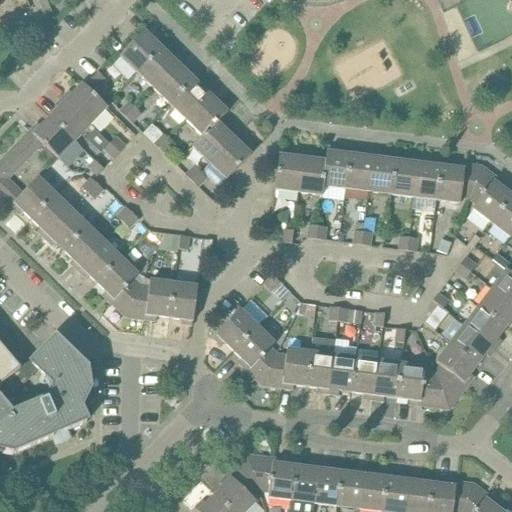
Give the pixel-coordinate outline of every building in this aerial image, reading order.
[(45,0),(42,0),(39,1),(45,16),(51,14),(45,0)] [(119,57),(136,74),(160,49),(152,40),(155,37),(147,29),(144,33),(144,32),(119,57)] [(136,74),(153,90),(180,61),(173,54),(170,58),(160,49),(136,74)] [(188,68),(180,61),(153,90),(169,106),(193,81),(184,72),(188,68)] [(104,79),(97,73),(88,83),(94,89),(104,79)] [(169,106),(185,122),(213,93),(206,86),(202,89),(193,81),(169,106)] [(107,109),(84,87),(82,85),(72,94),(69,91),(62,98),(90,126),(107,109)] [(202,138),(217,123),(227,113),(217,104),(220,100),(213,93),(185,122),(202,137),(202,138)] [(58,109),(49,118),(74,143),(90,126),(62,98),(54,106),(58,109)] [(119,112),(125,118),(134,109),(128,103),(119,112)] [(134,109),(125,118),(131,124),(140,115),(134,109)] [(37,124),(29,132),(46,148),(58,160),(74,143),(49,118),(40,127),(37,124)] [(191,148),(209,164),(236,136),(229,129),(226,132),(217,123),(202,138),(202,137),(191,148)] [(150,125),(141,134),(158,150),(167,140),(150,125)] [(29,132),(0,162),(0,198),(10,208),(22,195),(8,180),(37,150),(41,153),(46,148),(29,132)] [(244,143),(236,136),(209,164),(226,181),(250,156),(240,146),(244,143)] [(115,139),(109,145),(119,154),(125,148),(115,139)] [(167,140),(158,150),(164,156),(173,146),(167,140)] [(103,151),(113,160),(119,154),(109,145),(103,151)] [(46,148),(41,153),(45,157),(53,165),(58,160),(46,148)] [(323,187),(345,190),(349,156),(337,154),(338,149),(327,148),(326,153),(325,162),(322,187),(323,187)] [(362,157),(349,156),(345,190),(367,193),(373,154),(362,152),(362,157)] [(292,158),(278,156),(274,191),(298,194),(303,154),(293,153),(292,158)] [(313,156),(303,154),(298,194),(321,197),(323,187),(322,187),(325,162),(312,161),(313,156)] [(367,193),(390,196),(395,161),(382,160),(383,155),(373,154),(367,193)] [(390,196),(413,199),(418,159),(408,158),(407,163),(395,161),(390,196)] [(413,199),(435,202),(440,167),(427,166),(428,161),(418,159),(413,199)] [(87,168),(96,177),(103,170),(93,161),(87,168)] [(452,169),(440,167),(435,202),(459,205),(460,199),(468,200),(473,189),(460,187),(463,165),(453,164),(452,169)] [(481,168),(463,165),(460,187),(473,189),(483,197),(497,179),(481,168)] [(185,177),(191,183),(200,173),(194,167),(185,177)] [(200,173),(191,183),(197,189),(206,179),(200,173)] [(22,195),(10,208),(18,215),(21,212),(30,221),(55,196),(38,179),(22,195)] [(81,189),(87,195),(96,185),(90,179),(81,189)] [(472,210),(491,225),(511,197),(502,189),(505,185),(497,179),(483,197),(473,189),(468,200),(475,206),(472,210)] [(96,185),(87,195),(94,201),(103,191),(96,185)] [(71,212),(55,196),(30,221),(39,230),(36,233),(43,240),(71,212)] [(511,197),(491,225),(510,239),(511,235),(511,197)] [(116,218),(122,224),(132,215),(126,209),(116,218)] [(54,244),(63,253),(87,227),(71,212),(43,240),(51,247),(54,244)] [(129,230),(138,221),(132,215),(122,224),(129,230)] [(308,226),(307,240),(315,241),(317,228),(308,226)] [(69,265),(76,272),(104,243),(87,227),(63,253),(72,261),(69,265)] [(325,229),(317,228),(315,241),(324,242),(325,229)] [(284,231),(282,244),(291,245),(293,232),(284,231)] [(352,245),(361,246),(362,233),(354,232),(352,245)] [(362,233),(361,246),(369,248),(371,234),(362,233)] [(159,250),(174,251),(174,235),(159,235),(159,250)] [(186,251),(188,238),(179,237),(177,250),(186,251)] [(400,238),(398,251),(406,252),(408,239),(400,238)] [(416,240),(408,239),(406,252),(415,253),(416,240)] [(211,251),(212,241),(203,240),(202,250),(211,251)] [(120,259),(104,243),(76,272),(84,279),(87,276),(96,284),(120,259)] [(496,255),(492,261),(505,271),(509,265),(497,255),(496,255)] [(134,298),(140,286),(142,281),(120,259),(96,284),(105,293),(102,297),(109,304),(124,288),(134,298)] [(465,259),(459,266),(470,274),(475,267),(465,259)] [(465,280),(470,274),(459,266),(454,272),(465,280)] [(511,276),(505,271),(491,290),(511,305),(511,276)] [(273,277),(267,283),(263,287),(270,293),(279,283),(273,277)] [(156,318),(169,319),(173,285),(142,281),(140,286),(134,298),(148,299),(145,321),(156,323),(156,318)] [(197,288),(173,285),(169,319),(181,321),(181,326),(191,327),(192,322),(197,288)] [(109,304),(124,319),(145,321),(148,299),(134,298),(124,288),(109,304)] [(511,305),(491,290),(477,308),(505,329),(511,319),(511,305)] [(437,295),(432,302),(436,306),(442,310),(447,303),(437,295)] [(216,337),(213,340),(220,348),(224,344),(233,353),(257,328),(267,318),(249,301),(240,311),(226,325),(216,336),(216,337)] [(436,306),(423,324),(433,332),(447,314),(442,310),(436,306)] [(328,322),(337,323),(339,310),(330,308),(328,322)] [(497,339),(505,329),(477,308),(463,326),(495,350),(501,342),(497,339)] [(347,311),(339,310),(337,323),(345,324),(347,311)] [(373,327),(382,328),(384,315),(375,314),(373,327)] [(463,326),(450,344),(477,365),(485,355),(489,358),(495,350),(463,326)] [(274,345),(257,328),(233,353),(242,362),(238,365),(246,372),(261,356),(271,366),(276,355),(270,349),(274,345)] [(403,344),(405,331),(396,330),(394,343),(403,344)] [(90,372),(81,363),(56,339),(31,365),(53,386),(53,398),(11,417),(0,403),(0,454),(9,457),(53,438),(52,436),(54,435),(57,443),(65,439),(62,432),(64,431),(65,433),(86,424),(80,411),(93,386),(90,372)] [(310,353),(306,388),(318,390),(318,394),(328,396),(333,356),(335,342),(312,339),(310,353)] [(470,375),(477,365),(450,344),(435,363),(440,366),(433,375),(439,388),(450,373),(467,386),(474,378),(470,375)] [(0,386),(4,383),(19,370),(0,347),(0,386)] [(293,386),(306,388),(310,353),(286,350),(286,356),(276,355),(271,366),(285,368),(282,390),(292,391),(293,386)] [(261,387),(282,390),(285,368),(271,366),(261,356),(246,372),(261,387)] [(338,392),(351,394),(355,359),(333,356),(328,396),(338,397),(338,392)] [(378,362),(355,359),(351,394),(363,395),(363,400),(373,401),(378,362)] [(384,398),(396,400),(400,365),(378,362),(373,401),(383,403),(384,398)] [(25,365),(19,370),(4,383),(13,394),(34,376),(25,365)] [(424,368),(400,365),(396,400),(409,401),(408,406),(418,407),(421,385),(439,388),(433,375),(424,373),(424,368)] [(449,411),(467,386),(450,373),(439,388),(421,385),(418,407),(449,411)] [(242,492),(254,480),(271,481),(273,459),(246,456),(226,476),(242,492)] [(267,499),(291,502),(296,467),(283,465),(284,461),(273,459),(271,481),(254,480),(258,492),(268,493),(267,499)] [(291,502),(289,511),(312,511),(314,505),(319,465),(309,464),(308,468),(296,467),(291,502)] [(329,466),(319,465),(314,505),(336,507),(341,473),(328,471),(329,466)] [(353,474),(341,473),(336,507),(359,510),(364,471),(354,470),(353,474)] [(359,510),(371,511),(381,511),(386,478),(374,477),(374,472),(364,471),(359,510)] [(381,511),(404,511),(409,477),(399,475),(398,480),(386,478),(381,511)] [(222,487),(214,496),(230,511),(246,511),(255,503),(251,499),(258,492),(254,480),(242,492),(226,476),(219,483),(222,487)] [(419,478),(409,477),(404,511),(427,511),(431,484),(419,483),(419,478)] [(462,511),(464,506),(451,504),(454,482),(444,481),(444,486),(431,484),(427,511),(462,511)] [(451,504),(464,506),(472,511),(475,511),(488,496),(473,485),(454,482),(451,504)] [(230,511),(214,496),(205,505),(201,501),(194,509),(197,511),(230,511)] [(500,511),(493,506),(496,502),(488,496),(475,511),(472,511),(464,506),(462,511),(500,511)]
